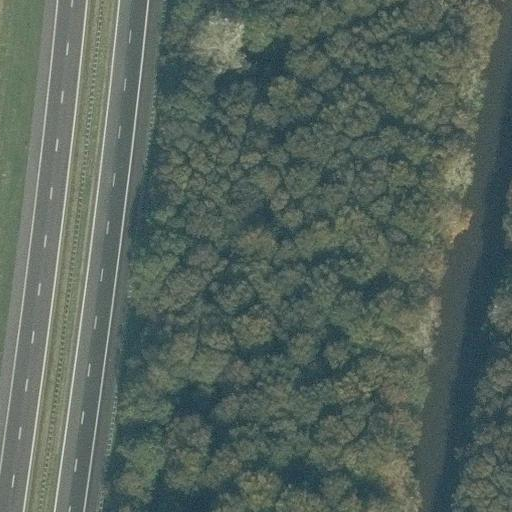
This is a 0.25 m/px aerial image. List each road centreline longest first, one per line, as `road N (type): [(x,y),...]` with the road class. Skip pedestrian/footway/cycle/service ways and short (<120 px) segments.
road 1 (motorway): [(67,511),(132,0)]
road 2 (motorway): [(68,0),(7,511)]
